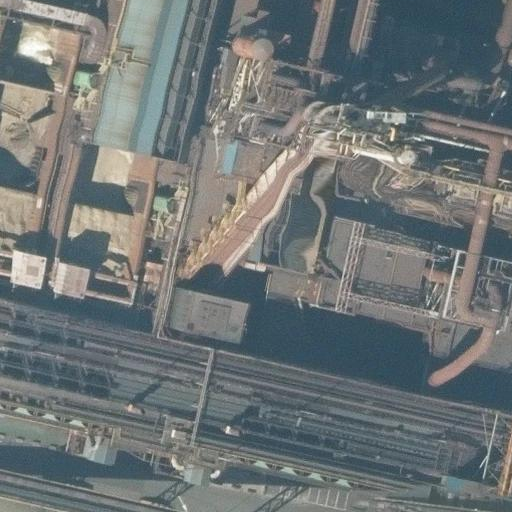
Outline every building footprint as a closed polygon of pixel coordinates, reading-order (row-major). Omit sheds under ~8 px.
[(0,246),(0,293),(87,313),(90,300),(92,294),(130,303),(135,304),(135,307),(139,308),(169,314),(174,315),(175,313),(182,315),(196,244),(293,264),(288,289),(417,317),(410,347),(511,368),(511,260),(495,257),(511,177),(511,128),(308,84),(320,32),(322,22),(327,0),(183,0),(134,220),(15,194),(16,190),(0,186),(0,213),(10,216),(3,248),(0,246)] [(0,14),(0,81),(62,96),(44,174),(41,189),(37,188),(36,192),(40,193),(39,197),(119,215),(124,192),(143,106),(142,106),(156,43),(157,43),(161,24),(166,0),(78,0),(75,15),(16,2),(12,17),(0,14)] [(444,86),(448,69),(448,66),(436,63),(431,83),(444,86)] [(481,74),(462,70),(459,82),(478,86),(481,74)] [(511,77),(493,73),(484,110),(511,116),(511,77)] [(0,411),(4,413),(5,413),(5,414),(10,415),(23,418),(27,419),(31,420),(36,421),(36,420),(37,420),(59,425),(60,425),(62,426),(62,428),(65,429),(69,430),(103,437),(106,438),(107,433),(142,441),(141,446),(145,447),(178,454),(183,455),(189,456),(190,457),(213,462),(217,463),(244,469),(244,467),(246,467),(248,468),(251,469),(254,469),(264,471),(266,472),(265,473),(271,475),(271,473),(293,478),(293,479),(298,481),(299,479),(320,484),(319,485),(323,486),(323,485),(348,490),(351,474),(359,476),(363,460),(354,458),(364,418),(367,404),(372,381),(378,383),(379,381),(378,381),(383,362),(383,361),(382,360),(382,361),(356,355),(354,354),(354,355),(328,349),(327,348),(311,345),(308,344),(302,342),(273,336),(272,338),(273,338),(274,338),(273,339),(270,352),(270,356),(269,358),(268,358),(247,353),(242,352),(240,352),(213,346),(214,342),(217,328),(218,322),(182,315),(175,313),(174,315),(169,314),(139,308),(135,307),(135,304),(130,303),(92,294),(90,300),(87,313),(86,318),(0,298),(0,411)] [(436,373),(410,367),(409,366),(408,368),(410,368),(406,386),(404,386),(404,388),(405,388),(431,394),(436,373)] [(82,511),(88,488),(62,483),(55,511),(82,511)] [(163,511),(164,510),(165,508),(165,506),(139,500),(136,511),(163,511)]
